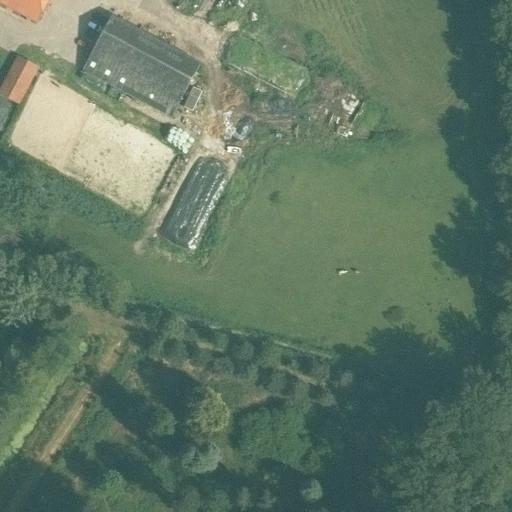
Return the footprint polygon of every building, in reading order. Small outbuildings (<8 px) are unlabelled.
[(0,0),(0,1),(38,22),(49,0),(0,0)] [(225,33),(254,45),(263,23),(233,11),(225,33)] [(171,119),(200,66),(112,18),(83,71),(171,119)] [(36,68),(18,59),(0,92),(0,93),(18,103),(36,68)] [(152,149),(160,134),(138,122),(130,137),(152,149)]
